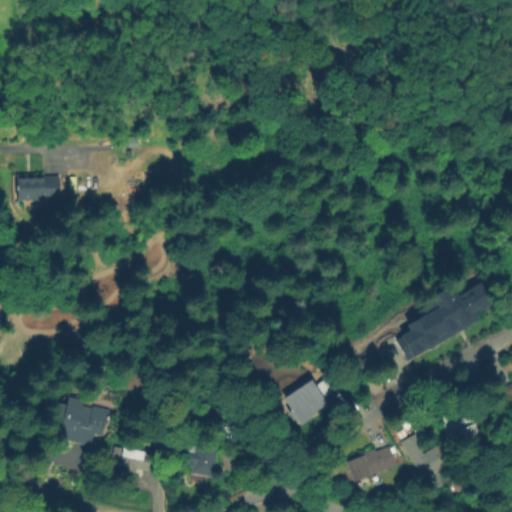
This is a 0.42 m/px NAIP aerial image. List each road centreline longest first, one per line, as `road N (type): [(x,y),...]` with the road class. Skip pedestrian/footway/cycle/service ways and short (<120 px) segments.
road 1 (residential): [(335,511),(271,486),(218,511),(30,492),(0,478)]
road 2 (residential): [(511,332),(400,395),(271,486)]
